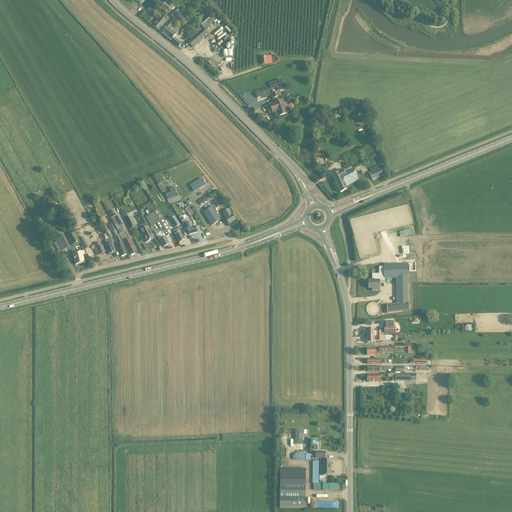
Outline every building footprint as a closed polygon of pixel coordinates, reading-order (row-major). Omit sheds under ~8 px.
[(166,1),(162,6),(167,11),(171,6),(166,1)] [(175,12),(175,11),(170,17),(178,23),(182,19),(188,11),(184,7),(181,10),(178,8),(175,12)] [(152,15),(158,20),(153,27),(159,31),(165,24),(167,22),(164,19),(155,12),(152,15)] [(208,34),(204,30),(214,21),(210,17),(188,37),(191,40),(187,43),(192,48),(208,34)] [(162,34),(166,37),(174,27),(176,26),(172,22),(171,23),(168,26),(167,28),(166,29),(162,34)] [(216,48),(232,36),(224,26),(213,34),(215,36),(218,41),(215,43),(216,45),(214,46),(216,48)] [(178,30),(174,27),(166,37),(171,41),(172,42),(178,47),(181,44),(173,38),(176,35),(177,34),(178,32),(179,32),(178,30)] [(225,49),(234,43),(231,39),(222,44),(225,49)] [(271,90),(279,87),(280,90),(280,91),(285,89),(283,85),(282,80),(269,84),(270,88),(271,90)] [(270,94),(268,89),(255,93),(257,98),(265,96),(270,94)] [(282,101),(269,105),(272,113),(277,112),(279,117),(287,114),(286,113),(288,113),(287,110),(295,106),(294,103),(287,105),(286,103),(283,105),(282,101)] [(365,116),(357,118),(359,125),(366,123),(365,116)] [(359,181),(352,167),(345,171),(344,170),(343,171),(338,173),(332,176),(341,193),(346,190),(345,187),(349,185),(359,181)] [(380,169),(369,173),(372,181),(383,177),(380,169)] [(205,185),(201,178),(190,185),(194,192),(205,185)] [(166,194),(167,200),(177,197),(175,191),(166,194)] [(167,227),(157,211),(153,205),(153,204),(152,202),(145,206),(146,209),(150,215),(146,218),(151,226),(150,226),(159,241),(160,241),(163,248),(169,244),(165,238),(166,237),(172,234),(167,227)] [(203,212),(211,225),(221,220),(213,206),(203,212)] [(185,209),(190,217),(189,217),(192,222),(196,220),(189,207),(185,209)] [(123,210),(120,212),(122,214),(125,221),(130,230),(136,227),(132,217),(128,219),(124,210),(123,210)] [(228,210),(223,213),(226,219),(225,220),(228,225),(235,221),(232,215),(231,216),(228,210)] [(110,219),(119,235),(126,231),(117,215),(110,219)] [(180,225),(175,218),(170,221),(174,229),(180,225)] [(197,234),(195,227),(192,228),(191,223),(189,223),(188,219),(182,221),(180,221),(181,224),(182,223),(183,225),(184,225),(185,230),(188,230),(190,236),(197,234)] [(148,227),(140,231),(146,243),(154,239),(148,227)] [(180,232),(180,233),(178,229),(172,232),(174,236),(179,244),(185,240),(180,232)] [(113,231),(113,232),(114,234),(116,238),(115,238),(117,241),(116,242),(118,246),(116,247),(120,257),(127,255),(123,244),(119,237),(115,230),(113,231)] [(67,237),(72,246),(80,242),(74,233),(67,237)] [(56,242),(53,243),(58,253),(62,252),(63,253),(68,250),(67,249),(68,248),(62,237),(56,241),(56,242)] [(85,250),(88,248),(83,237),(79,239),(85,250)] [(112,244),(110,239),(105,241),(106,246),(105,246),(108,255),(115,252),(112,244)] [(131,240),(123,243),(129,255),(136,252),(131,240)] [(94,249),(95,248),(95,249),(96,249),(99,256),(105,253),(102,246),(101,247),(100,243),(94,245),(92,246),(93,248),(94,249)] [(84,263),(83,256),(85,255),(84,251),(72,254),(75,265),(84,263)] [(383,267),(379,267),(379,274),(379,278),(384,278),(393,277),(408,277),(408,270),(408,263),(383,263),(383,265),(383,267)] [(373,281),(368,281),(369,289),(372,289),(372,291),(379,291),(379,281),(384,281),(384,278),(379,278),(379,274),(372,274),(372,279),(374,280),(373,281)] [(407,277),(396,278),(396,303),(408,302),(407,277)] [(393,305),(387,306),(387,313),(390,312),(409,310),(408,303),(400,304),(393,305)] [(374,330),(366,330),(366,336),(374,336),(377,336),(381,336),(381,334),(388,334),(388,329),(388,326),(383,326),(383,329),(381,329),(381,331),(377,331),(374,331),(374,330)] [(375,353),(379,353),(379,348),(375,348),(375,349),(367,349),(367,356),(375,356),(375,353)] [(331,475),(331,465),(330,464),(330,460),(323,460),(323,475),(331,475)] [(313,484),(316,484),(316,490),(322,490),(322,484),(319,484),(319,461),(313,461),(313,484)] [(305,509),(305,469),(280,469),(279,509),(305,509)]
